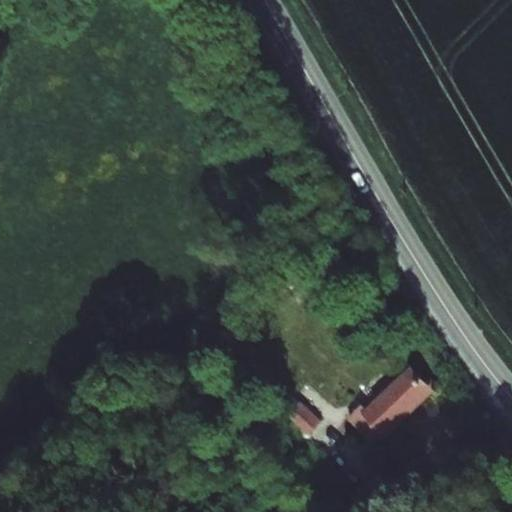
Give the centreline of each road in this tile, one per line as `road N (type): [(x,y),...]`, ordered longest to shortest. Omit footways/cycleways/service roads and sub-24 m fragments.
road 1 (tertiary): [(264,0),(377,200),(511,398)]
road 2 (track): [(507,392),(375,511)]
